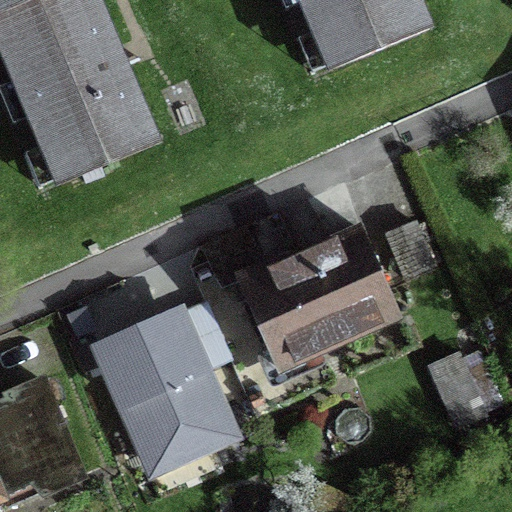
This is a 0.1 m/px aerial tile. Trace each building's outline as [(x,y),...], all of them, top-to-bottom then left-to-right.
[(0,54),(56,188),(153,147),(91,0),(31,0),(0,13),(0,54)] [(0,0),(0,13),(31,0),(0,0)] [(297,0),(328,74),(425,33),(411,0),(297,0)] [(384,239),(404,285),(431,273),(412,227),(384,239)] [(275,373),(395,320),(357,234),(273,271),(271,267),(235,283),(275,373)] [(183,425),(219,409),(176,315),(152,326),(100,350),(142,443),(154,468),(195,450),(183,425)] [(456,357),(428,370),(455,432),(483,419),(456,357)] [(80,479),(39,385),(4,400),(6,404),(0,406),(0,495),(5,493),(17,506),(80,479)]
